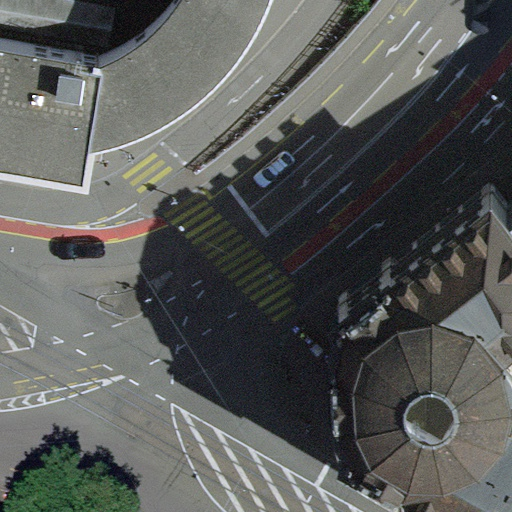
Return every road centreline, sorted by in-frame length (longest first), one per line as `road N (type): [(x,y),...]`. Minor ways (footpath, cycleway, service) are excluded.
road 1 (secondary): [(325,0),(261,73),(131,188),(84,206),(0,206)]
road 2 (unclassified): [(396,511),(155,362)]
road 3 (primary): [(230,250),(115,274),(13,261)]
road 4 (primary): [(328,172),(479,16)]
road 5 (unclassified): [(0,412),(181,511)]
road 6 (primary): [(328,172),(409,151),(511,99)]
road 7 (unclassified): [(155,362),(157,439),(195,511)]
road 8 (primary): [(131,346),(13,261)]
road 9 (primary): [(0,393),(86,370),(131,346)]
road 10 (primary): [(230,250),(328,172)]
